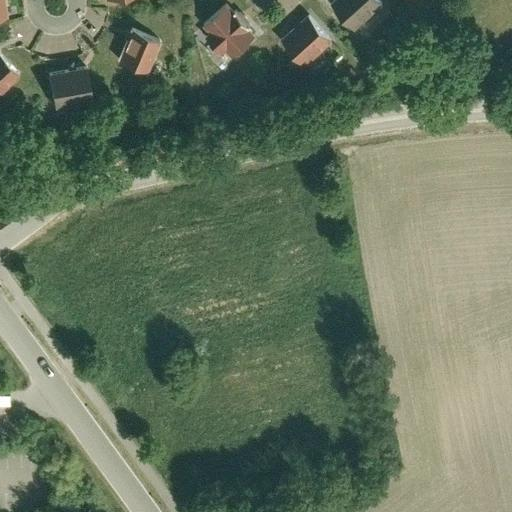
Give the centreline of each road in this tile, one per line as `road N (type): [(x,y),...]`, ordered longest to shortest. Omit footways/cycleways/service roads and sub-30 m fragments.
road 1 (residential): [(0,240),(98,179),(367,118),(511,105)]
road 2 (residential): [(151,511),(0,305)]
